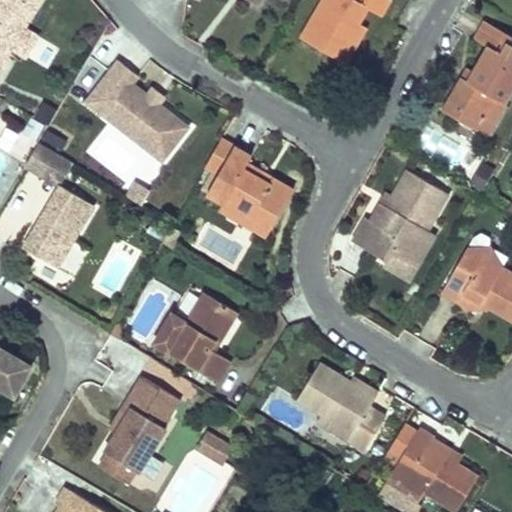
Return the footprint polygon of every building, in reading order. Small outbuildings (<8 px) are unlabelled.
[(41,0),(0,0),(0,70),(12,50),(21,36),(24,30),(41,0)] [(325,0),(301,42),(337,63),(358,27),(368,10),(382,18),(391,2),(386,0),(351,0),(349,0),(325,0)] [(463,81),(445,114),(478,133),(495,103),(503,107),(511,90),(511,48),(509,47),(511,42),(511,40),(485,26),(475,43),(488,51),(474,76),(469,85),(463,81)] [(358,27),(337,63),(346,68),(367,31),(358,27)] [(24,30),(21,36),(12,50),(26,59),(38,38),(24,30)] [(41,37),(31,58),(48,67),(59,46),(41,37)] [(140,79),(120,63),(97,93),(115,107),(106,119),(163,164),(189,130),(160,108),(166,99),(155,90),(149,98),(134,87),(140,79)] [(468,72),(463,81),(469,85),(474,76),(468,72)] [(115,107),(97,93),(88,105),(106,119),(115,107)] [(491,140),(508,110),(503,107),(495,103),(478,133),(491,140)] [(24,134),(40,139),(45,123),(30,118),(24,134)] [(0,144),(12,149),(19,131),(0,123),(0,144)] [(208,165),(205,170),(217,178),(206,197),(224,207),(269,232),(292,193),(272,181),(268,187),(244,172),(247,166),(251,160),(220,142),(208,165)] [(57,155),(39,144),(26,166),(44,177),(57,155)] [(73,165),(57,155),(44,177),(60,187),(73,165)] [(495,169),(482,161),(470,183),(482,190),(495,169)] [(272,181),(247,166),(244,172),(268,187),(272,181)] [(388,210),(382,206),(371,225),(367,223),(353,245),(386,264),(391,256),(409,266),(427,234),(448,198),(408,175),(393,201),(388,210)] [(93,207),(60,187),(22,249),(56,269),(93,207)] [(387,197),(382,206),(388,210),(393,201),(387,197)] [(269,232),(224,207),(219,214),(265,240),(269,232)] [(180,234),(171,228),(162,245),(175,253),(180,244),(175,242),(180,234)] [(498,262),(500,263),(506,253),(488,242),(488,233),(480,228),(472,232),(466,243),(498,262)] [(427,234),(409,266),(416,270),(435,239),(427,234)] [(76,276),(89,248),(74,241),(61,269),(76,276)] [(466,243),(438,289),(457,299),(460,295),(475,305),(488,304),(510,317),(511,314),(511,270),(500,263),(498,262),(466,243)] [(408,283),(416,270),(409,266),(391,256),(386,264),(384,269),(408,283)] [(172,314),(154,345),(216,382),(229,360),(213,352),(236,315),(203,295),(186,322),(172,314)] [(466,306),(475,305),(460,295),(457,299),(466,306)] [(121,335),(113,331),(112,331),(110,334),(110,335),(119,340),(121,335)] [(0,389),(14,398),(33,367),(2,347),(0,350),(0,389)] [(300,401),(323,415),(354,434),(350,441),(368,451),(387,416),(370,407),(376,397),(352,383),(321,365),(300,401)] [(356,376),(352,383),(376,397),(380,390),(356,376)] [(178,400),(143,377),(126,405),(131,409),(116,434),(105,452),(108,455),(121,463),(134,470),(138,473),(166,429),(162,427),(178,400)] [(0,400),(9,406),(14,398),(0,389),(0,400)] [(131,409),(126,405),(110,431),(116,434),(131,409)] [(323,415),(319,422),(350,441),(354,434),(323,415)] [(403,428),(386,456),(399,464),(416,435),(403,428)] [(454,511),(458,511),(477,481),(457,469),(445,462),(450,454),(433,444),(435,440),(419,431),(416,435),(399,464),(392,475),(425,495),(454,511)] [(232,450),(206,435),(197,449),(224,465),(232,450)] [(457,469),(461,461),(450,454),(445,462),(457,469)] [(121,463),(108,455),(101,468),(126,483),(134,470),(121,463)] [(421,503),(425,495),(392,475),(387,483),(421,503)] [(110,511),(67,486),(57,501),(62,504),(68,508),(65,511),(110,511)]
